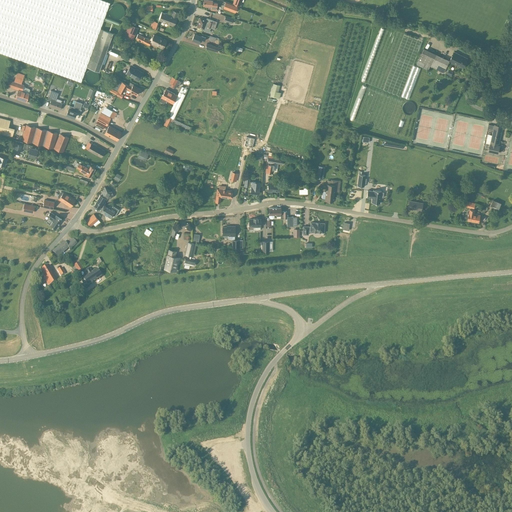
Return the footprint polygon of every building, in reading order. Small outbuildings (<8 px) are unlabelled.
[(0,0),(0,52),(81,82),(87,67),(99,71),(113,33),(101,28),(110,2),(103,0),(0,0)] [(218,2),(212,1),(212,0),(203,0),(203,5),(211,6),(211,10),(216,11),(218,2)] [(126,10),(125,8),(125,6),(124,5),(123,4),(122,3),(121,2),(119,2),(117,2),(116,2),(114,2),(113,3),(111,4),(110,5),(110,7),(109,9),(109,10),(109,11),(110,13),(110,14),(111,15),(112,16),(114,17),(115,18),(117,18),(119,18),(120,18),(121,17),(123,16),(124,15),(125,13),(125,11),(126,10)] [(235,13),(237,7),(226,3),(224,8),(235,13)] [(160,15),(159,19),(159,20),(174,25),(178,13),(173,11),(172,15),(162,11),(160,15)] [(207,18),(206,20),(200,18),(197,26),(203,29),(204,29),(204,28),(205,29),(207,26),(211,28),(213,22),(214,20),(207,18)] [(150,27),(157,30),(159,23),(154,21),(152,20),(150,27)] [(120,36),(133,42),(139,28),(126,23),(120,36)] [(154,34),(151,40),(138,34),(135,39),(149,46),(151,42),(162,48),(166,40),(154,34)] [(202,36),(201,36),(194,34),(192,40),(199,42),(201,39),(204,40),(206,37),(202,36)] [(219,46),(207,42),(205,47),(218,51),(219,46)] [(444,73),(450,61),(449,61),(450,60),(424,48),(418,60),(419,60),(417,64),(428,69),(430,66),(444,73)] [(449,61),(450,61),(464,68),(468,58),(454,51),(450,60),(449,61)] [(126,73),(139,80),(140,78),(141,78),(142,76),(142,75),(143,73),(139,70),(138,71),(130,66),(126,73)] [(99,78),(99,76),(99,75),(98,74),(97,72),(96,72),(95,71),(93,70),(91,70),(90,71),(89,71),(87,72),(86,73),(86,74),(85,75),(85,77),(85,78),(85,80),(85,81),(86,82),(87,83),(88,84),(90,85),(91,85),(93,85),(94,85),(96,84),(97,84),(98,83),(99,81),(99,79),(99,78)] [(17,73),(14,82),(21,84),(24,75),(17,73)] [(272,84),(272,83),(271,82),(271,80),(270,78),(269,77),(267,76),(266,75),(264,75),(263,75),(260,75),(259,75),(257,76),(256,77),(255,79),(255,80),(254,82),(254,84),(254,86),(255,87),(256,88),(257,90),(258,91),(260,92),(262,92),(263,92),(265,92),(267,91),(268,90),(269,89),(271,88),(271,87),(271,85),(272,84)] [(172,77),(169,83),(172,84),(170,86),(175,89),(177,85),(179,86),(181,82),(172,77)] [(124,94),(126,89),(127,88),(130,90),(130,91),(136,95),(140,88),(133,85),(133,84),(129,82),(128,84),(116,78),(111,87),(124,94)] [(24,85),(21,84),(14,82),(10,80),(8,86),(18,89),(16,98),(26,101),(30,90),(29,89),(23,87),(24,85)] [(280,92),(277,91),(279,85),(272,83),(269,95),(278,98),(280,92)] [(177,95),(173,103),(173,104),(168,116),(174,119),(188,89),(182,86),(177,95)] [(108,91),(122,98),(123,94),(110,87),(108,91)] [(165,103),(166,100),(173,103),(177,95),(166,89),(160,100),(160,101),(164,103),(165,103)] [(60,110),(62,103),(61,102),(62,100),(56,99),(58,93),(51,90),(48,99),(51,100),(49,106),(60,110)] [(416,106),(416,105),(416,103),(415,103),(414,102),(414,101),(412,100),(411,100),(410,100),(409,100),(407,100),(406,101),(405,102),(404,102),(404,103),(403,105),(403,106),(403,107),(404,108),(404,109),(405,110),(406,111),(407,112),(408,112),(410,112),(411,112),(412,112),(413,111),(414,111),(415,110),(416,108),(416,106)] [(80,109),(82,104),(75,101),(74,106),(70,105),(66,114),(74,117),(76,111),(77,108),(80,109)] [(110,109),(106,114),(112,117),(115,112),(110,109)] [(222,164),(238,168),(248,130),(245,130),(250,113),(241,111),(233,143),(228,141),(222,164)] [(95,125),(104,129),(111,118),(101,113),(96,120),(97,121),(95,125)] [(172,118),(168,116),(167,116),(163,125),(168,127),(171,121),(172,118)] [(0,134),(12,138),(14,128),(9,126),(10,120),(0,117),(0,134)] [(490,144),(489,151),(498,153),(500,146),(498,145),(500,137),(501,133),(501,132),(503,126),(500,126),(494,125),(489,124),(488,128),(493,129),(492,135),(490,144)] [(32,143),(36,127),(26,125),(22,140),(32,143)] [(106,131),(104,129),(102,132),(117,140),(121,132),(109,125),(106,131)] [(43,146),(47,130),(37,127),(33,143),(43,146)] [(53,148),(58,133),(48,130),(44,146),(53,148)] [(63,152),(69,137),(60,133),(54,148),(63,152)] [(246,136),(244,146),(252,148),(254,138),(246,136)] [(74,154),(79,142),(73,139),(68,152),(74,154)] [(21,144),(15,142),(12,151),(19,153),(21,144)] [(88,150),(89,150),(101,157),(105,150),(92,143),(88,149),(88,150)] [(38,148),(34,146),(24,144),(23,148),(29,150),(28,155),(35,158),(38,148)] [(164,152),(171,155),(174,151),(167,147),(164,152)] [(140,150),(137,157),(145,160),(148,153),(140,150)] [(282,164),(283,160),(268,157),(267,162),(266,172),(273,173),(274,163),(282,164)] [(91,176),(95,168),(91,165),(89,168),(83,164),(82,164),(79,163),(76,167),(80,169),(79,171),(86,174),(91,176)] [(73,173),(75,168),(65,164),(63,169),(73,173)] [(121,176),(116,173),(113,179),(118,182),(121,176)] [(250,192),(259,193),(260,187),(259,187),(260,182),(252,181),(252,182),(249,181),(249,179),(245,178),(244,186),(248,186),(251,187),(250,192)] [(333,200),(334,191),(339,192),(340,181),(333,180),(332,185),(327,184),(325,200),(333,200)] [(280,191),(280,184),(268,183),(267,192),(271,192),(271,191),(280,191)] [(100,211),(103,212),(107,206),(104,204),(108,198),(109,198),(110,198),(111,198),(112,197),(113,196),(113,194),(113,193),(112,192),(111,192),(112,191),(105,187),(100,195),(94,205),(99,208),(101,209),(100,211)] [(232,198),(233,191),(217,189),(215,202),(220,203),(221,197),(232,198)] [(383,198),(383,193),(381,193),(381,192),(373,191),(373,192),(367,191),(366,198),(372,198),(371,203),(380,204),(380,197),(383,198)] [(70,207),(75,199),(64,192),(63,192),(61,192),(58,196),(59,198),(59,199),(70,207)] [(501,203),(493,199),(490,205),(499,209),(501,203)] [(43,207),(53,209),(54,202),(44,200),(43,207)] [(422,211),(423,203),(410,201),(409,209),(422,211)] [(33,213),(35,206),(24,203),(23,211),(33,213)] [(107,206),(103,212),(111,217),(113,214),(115,216),(118,211),(117,208),(113,205),(112,207),(109,206),(109,207),(107,206)] [(287,226),(294,226),(293,216),(287,217),(287,211),(281,211),(281,208),(277,208),(277,207),(269,208),(269,214),(269,217),(271,218),(273,218),(274,217),(274,214),(276,214),(277,216),(281,216),(281,218),(287,218),(287,226)] [(479,223),(480,215),(475,214),(475,210),(470,209),(469,213),(466,212),(465,217),(468,218),(468,220),(479,223)] [(56,228),(62,219),(56,215),(55,216),(50,212),(48,216),(53,219),(50,224),(56,228)] [(91,226),(99,220),(94,214),(86,220),(91,226)] [(254,218),(254,219),(249,219),(249,225),(248,226),(248,228),(249,229),(253,229),(254,228),(254,226),(261,226),(261,219),(258,219),(258,218),(254,218)] [(309,226),(304,226),(303,234),(308,234),(308,231),(319,232),(319,231),(324,232),(324,223),(319,223),(319,222),(316,222),(311,222),(311,228),(308,228),(309,226)] [(230,239),(232,239),(235,239),(235,226),(231,226),(231,227),(222,227),(222,235),(223,235),(223,236),(224,237),(227,237),(228,236),(228,235),(229,235),(228,238),(230,239)] [(57,257),(61,254),(69,248),(70,249),(77,243),(73,239),(67,244),(65,242),(53,252),(57,257)] [(192,256),(195,244),(187,242),(185,254),(192,256)] [(178,258),(175,257),(176,251),(169,250),(165,268),(175,271),(178,258)] [(83,269),(79,263),(74,266),(79,272),(83,269)] [(40,270),(45,278),(53,273),(49,265),(40,270)] [(61,276),(66,274),(62,267),(57,270),(61,276)] [(89,269),(87,270),(90,274),(94,281),(101,276),(97,269),(92,273),(89,269)] [(90,274),(87,270),(86,271),(88,275),(86,277),(86,276),(81,279),(84,283),(85,282),(87,285),(94,281),(90,274)] [(58,280),(53,273),(45,278),(49,285),(58,280)]
